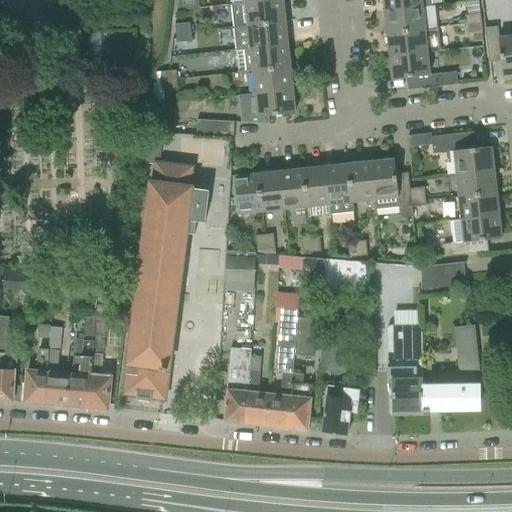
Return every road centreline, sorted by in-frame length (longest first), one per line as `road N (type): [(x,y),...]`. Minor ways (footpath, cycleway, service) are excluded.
road 1 (residential): [(511,454),(321,455),(0,430)]
road 2 (primary): [(511,498),(319,495),(217,480)]
road 3 (primary): [(511,476),(217,480)]
road 4 (primary): [(217,480),(0,454)]
road 5 (primary): [(0,485),(205,509)]
road 6 (residential): [(366,128),(511,109)]
road 7 (residential): [(366,128),(350,0)]
